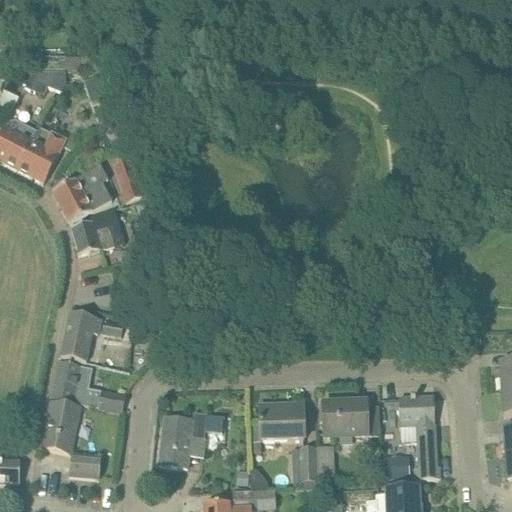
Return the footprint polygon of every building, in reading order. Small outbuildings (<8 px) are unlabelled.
[(65,75),(43,75),(25,75),(21,84),(27,87),(26,88),(35,92),(39,84),(61,94),(66,87),(65,75)] [(115,119),(109,104),(96,112),(101,128),(115,119)] [(0,164),(16,173),(32,145),(37,135),(22,127),(16,138),(5,132),(0,141),(0,164)] [(46,152),(32,145),(16,173),(43,187),(62,150),(65,145),(53,139),(46,152)] [(65,145),(62,150),(70,154),(74,145),(67,142),(65,145)] [(129,207),(144,202),(132,168),(117,173),(129,207)] [(70,185),(52,195),(69,227),(88,217),(81,202),(92,197),(83,179),(70,185)] [(70,231),(78,259),(98,254),(114,249),(107,225),(116,223),(114,214),(110,216),(90,221),(91,225),(70,231)] [(126,250),(130,264),(139,262),(167,256),(162,241),(126,250)] [(94,336),(98,337),(98,335),(101,323),(70,316),(60,361),(87,367),(94,336)] [(135,323),(133,344),(144,345),(146,324),(135,323)] [(103,329),(102,337),(120,340),(121,332),(103,329)] [(501,393),(511,392),(511,352),(511,360),(511,365),(498,367),(501,393)] [(51,402),(122,416),(125,400),(88,392),(92,372),(59,365),(51,402)] [(511,392),(501,393),(503,420),(511,419),(511,392)] [(398,403),(399,423),(399,430),(418,429),(420,471),(415,472),(415,484),(441,483),(440,471),(436,471),(434,401),(415,402),(415,401),(410,401),(410,402),(398,403)] [(41,451),(70,458),(80,412),(51,406),(41,451)] [(380,440),(379,430),(379,410),(366,411),(366,406),(324,407),(325,440),(367,438),(367,440),(380,440)] [(304,443),(303,428),(303,408),(259,410),(260,428),(260,430),(260,445),(304,443)] [(188,472),(189,465),(191,442),(204,443),(206,426),(207,418),(193,417),(193,425),(164,422),(159,469),(188,472)] [(207,418),(206,426),(224,428),(225,420),(207,418)] [(300,454),(292,454),(294,494),(301,494),(309,494),(316,493),(315,465),(315,453),(300,454)] [(408,460),(385,461),(385,479),(409,478),(408,460)] [(101,465),(71,462),(69,480),(99,483),(101,465)] [(0,489),(20,489),(20,466),(0,465),(0,489)] [(236,474),(236,487),(247,488),(248,475),(236,474)] [(387,511),(418,511),(418,493),(386,495),(387,511)] [(244,498),(244,511),(275,511),(275,498),(244,498)] [(332,511),(342,511),(341,499),(332,499),(332,511)]
